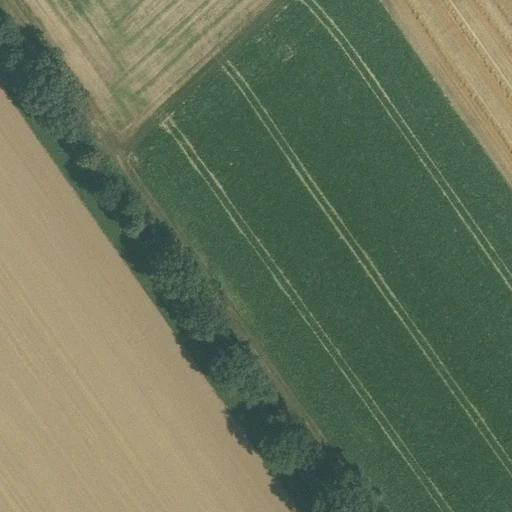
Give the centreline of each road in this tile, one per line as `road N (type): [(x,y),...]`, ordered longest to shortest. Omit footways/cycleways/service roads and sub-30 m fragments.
road 1 (track): [(375,511),(118,145)]
road 2 (track): [(14,0),(118,145),(282,0)]
